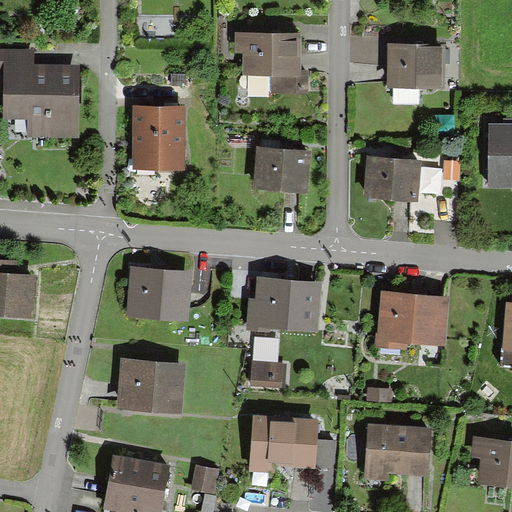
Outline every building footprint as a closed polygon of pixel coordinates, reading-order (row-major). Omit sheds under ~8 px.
[(295,23),(232,24),(232,62),(262,62),(262,89),(302,89),(302,59),(295,59),(295,23)] [(434,34),(381,34),(381,77),(387,77),(387,102),(414,102),(414,83),(435,83),(434,34)] [(30,54),(0,53),(0,126),(20,127),(20,141),(74,141),(75,71),(30,70),(30,54)] [(182,105),(134,103),(132,163),(180,165),(182,105)] [(511,122),(489,123),(489,190),(511,189),(511,122)] [(247,131),(245,187),(304,189),(305,133),(247,131)] [(365,157),(363,197),(419,200),(421,160),(365,157)] [(0,311),(24,313),(28,266),(0,263),(0,311)] [(130,267),(127,316),(188,319),(191,271),(130,267)] [(317,332),(320,282),(257,277),(256,299),(249,299),(246,333),(271,335),(271,328),(317,332)] [(447,296),(381,292),(378,345),(405,347),(406,341),(444,343),(447,296)] [(511,301),(506,301),(503,366),(511,366),(511,301)] [(185,363),(123,359),(120,408),(181,412),(185,363)] [(284,386),(285,363),(254,361),(253,384),(284,386)] [(393,388),(369,387),(369,400),(393,401),(393,388)] [(317,416),(252,412),(249,471),(274,472),(274,463),(314,465),(317,416)] [(429,426),(369,424),(367,481),(387,482),(387,472),(427,474),(429,426)] [(511,485),(511,438),(476,436),(474,456),(481,457),(479,483),(511,485)] [(320,463),(336,465),(339,444),(323,442),(320,463)] [(161,511),(170,466),(113,456),(103,509),(117,511),(161,511)] [(214,493),(218,469),(195,465),(192,489),(214,493)]
